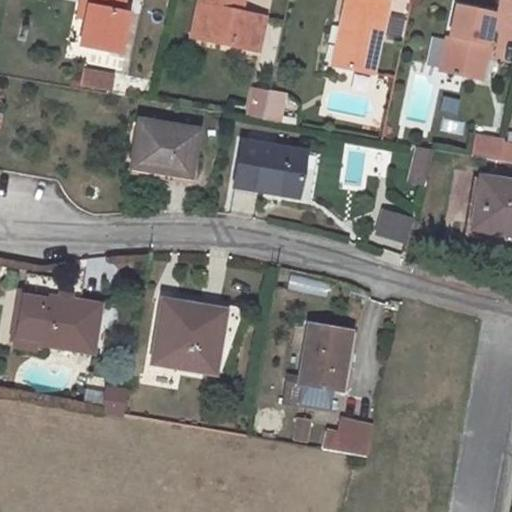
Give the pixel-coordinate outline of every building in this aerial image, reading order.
[(86,20),(81,46),(120,53),(129,10),(122,8),(123,0),(82,0),(82,2),(89,4),(86,20)] [(199,0),(193,29),(202,31),(208,0),(199,0)] [(208,0),(202,31),(233,38),(233,43),(257,49),(263,16),(240,11),(242,0),(208,0)] [(347,28),(339,68),(371,75),(387,0),(384,0),(344,0),(339,27),(347,28)] [(89,4),(82,2),(78,19),(86,20),(89,4)] [(494,12),(456,4),(442,72),(481,81),(494,12)] [(347,28),(339,27),(331,66),(339,68),(347,28)] [(79,66),(75,87),(107,93),(112,72),(79,66)] [(252,91),(247,117),(263,120),(268,93),(253,91),(252,91)] [(277,122),(282,96),(268,93),(263,120),(277,122)] [(130,166),(189,177),(196,129),(138,119),(130,166)] [(511,140),(471,134),(467,156),(511,163),(511,140)] [(240,141),(233,187),(294,198),(303,152),(240,141)] [(417,146),(409,179),(424,183),(433,149),(417,146)] [(511,184),(479,179),(471,228),(511,235),(511,184)] [(452,200),(449,221),(461,223),(464,202),(452,200)] [(368,241),(402,250),(411,217),(377,208),(368,241)] [(33,349),(34,343),(41,297),(23,294),(14,347),(33,349)] [(79,303),(64,300),(41,297),(34,343),(91,353),(98,306),(79,303)] [(79,303),(98,306),(99,300),(80,297),(79,303)] [(180,306),(161,302),(151,363),(212,373),(224,305),(182,297),(180,306)] [(236,308),(224,305),(212,373),(219,374),(240,314),(238,309),(236,308)] [(308,324),(297,383),(340,390),(350,331),(308,324)] [(101,413),(121,416),(125,391),(105,388),(101,413)] [(293,438),(306,441),(310,420),(297,418),(293,438)] [(328,435),(325,451),(353,456),(365,458),(372,427),(341,422),(339,437),(328,435)]
